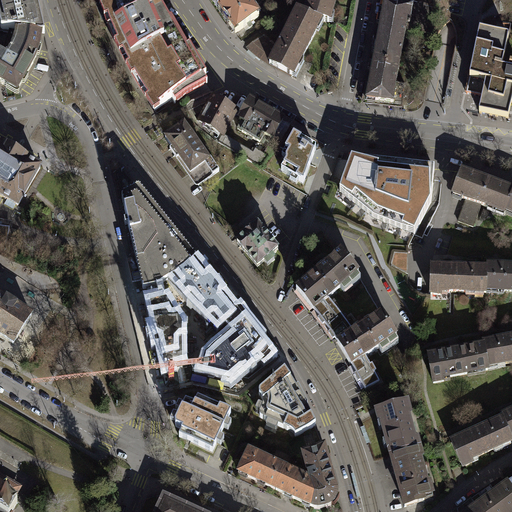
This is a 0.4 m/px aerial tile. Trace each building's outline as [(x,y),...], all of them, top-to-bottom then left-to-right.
[(0,0),(0,17),(3,31),(10,32),(45,37),(48,36),(39,0),(0,0)] [(142,98),(156,120),(165,115),(163,112),(206,87),(202,81),(205,79),(202,74),(189,49),(186,51),(170,23),(167,24),(153,0),(97,0),(98,3),(107,26),(118,53),(130,77),(142,98)] [(245,0),(210,0),(233,33),(257,16),(245,0)] [(327,22),(333,0),(306,0),(302,14),(319,20),(327,22)] [(383,0),(364,101),(391,104),(394,83),(404,32),(406,32),(411,5),(385,0),(383,0)] [(290,77),(319,20),(302,14),(295,10),(276,48),(267,65),(290,77)] [(478,30),(465,94),(481,97),(477,113),(506,119),(509,105),(511,91),(511,69),(499,67),(506,35),(478,30)] [(45,37),(10,32),(2,55),(0,54),(0,84),(19,96),(35,70),(40,61),(43,50),(45,37)] [(267,65),(276,48),(261,37),(246,47),(252,54),(259,60),(267,65)] [(403,84),(394,83),(391,104),(401,105),(403,84)] [(212,98),(197,123),(220,136),(224,138),(225,136),(239,113),(212,98)] [(258,143),(262,136),(272,143),(285,122),(276,116),(275,118),(258,107),(258,106),(249,101),(236,123),(239,124),(236,129),(242,132),(241,133),(258,143)] [(165,139),(190,174),(197,169),(209,160),(202,150),(185,125),(165,139)] [(309,156),(318,141),(298,130),(287,148),(291,150),(307,159),(309,156)] [(224,138),(220,136),(217,140),(260,166),(266,156),(255,150),(253,153),(225,136),(224,138)] [(0,142),(0,198),(20,210),(45,169),(0,142)] [(307,159),(291,150),(279,172),(300,184),(314,159),(309,156),(307,159)] [(209,160),(197,169),(206,181),(220,172),(211,159),(209,160)] [(434,169),(352,159),(341,192),(373,219),(415,234),(432,202),(434,169)] [(199,186),(206,181),(197,169),(190,174),(199,186)] [(511,196),(511,191),(462,172),(453,195),(466,200),(481,206),(505,215),(506,212),(511,196)] [(185,269),(196,260),(139,189),(122,197),(143,290),(158,286),(169,279),(185,269)] [(481,206),(466,200),(458,222),(473,228),(481,206)] [(0,242),(6,245),(9,235),(13,235),(13,232),(13,223),(0,220),(0,242)] [(279,253),(258,225),(236,242),(257,270),(279,253)] [(409,269),(410,252),(394,252),(394,269),(409,269)] [(328,298),(359,275),(342,254),(339,256),(326,266),(297,289),(314,310),(328,298)] [(219,311),(211,321),(227,343),(237,350),(260,334),(243,311),(229,301),(215,283),(203,273),(197,266),(188,272),(190,270),(175,281),(180,288),(184,285),(218,310),(219,311)] [(432,266),(430,293),(441,294),(441,291),(486,293),(486,290),(487,269),(432,266)] [(511,291),(511,267),(487,266),(487,269),(486,290),(511,291)] [(0,335),(14,345),(33,315),(0,294),(0,335)] [(335,339),(338,342),(353,333),(328,298),(314,310),(320,317),(318,319),(323,325),(325,324),(331,332),(329,334),(333,340),(335,339)] [(148,307),(153,340),(178,337),(173,303),(148,307)] [(364,357),(396,338),(382,316),(353,333),(338,342),(351,365),(364,357)] [(511,361),(511,336),(482,343),(483,346),(487,367),(511,361)] [(428,357),(434,384),(444,382),(443,379),(487,370),(487,367),(483,346),(428,357)] [(379,382),(364,357),(351,365),(366,390),(379,382)] [(276,378),(260,391),(259,394),(259,396),(262,399),(263,403),(263,406),(260,413),(259,416),(262,419),(290,432),(293,434),(295,437),(316,426),(307,407),(308,406),(299,387),(296,389),(285,371),(282,367),(273,375),(276,378)] [(228,414),(198,401),(195,408),(186,404),(184,409),(179,407),(178,411),(180,412),(177,419),(173,417),(171,422),(174,424),(175,428),(182,431),(179,438),(212,453),(215,446),(221,448),(224,441),(218,438),(222,428),(227,431),(230,425),(224,422),(228,414)] [(391,447),(393,456),(420,448),(417,439),(415,439),(408,416),(411,415),(407,403),(375,412),(378,421),(380,420),(388,448),(391,447)] [(511,437),(511,410),(500,416),(502,419),(510,438),(511,437)] [(451,441),(462,467),(472,462),(471,459),(511,441),(510,438),(502,419),(451,441)] [(303,455),(309,477),(314,495),(313,501),(311,507),(317,509),(322,509),(330,507),(334,502),(338,495),(337,488),(325,448),(303,455)] [(420,448),(393,456),(396,464),(392,465),(404,507),(425,501),(423,497),(433,494),(429,482),(426,483),(420,460),(423,459),(420,448)] [(276,490),(286,468),(270,461),(272,457),(265,453),(263,458),(258,456),(259,454),(249,450),(239,473),(276,490)] [(286,468),(276,490),(311,507),(313,501),(314,495),(309,477),(306,478),(286,468)] [(477,505),(481,511),(511,511),(511,487),(509,483),(477,505)] [(0,485),(0,511),(9,511),(16,502),(13,500),(4,495),(7,489),(0,485)] [(193,511),(162,498),(156,511),(155,511),(193,511)]
